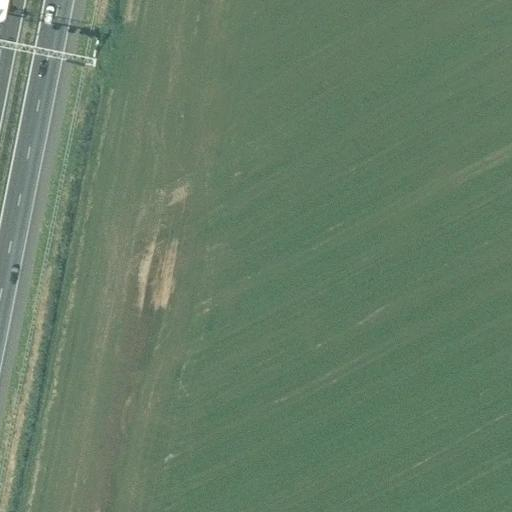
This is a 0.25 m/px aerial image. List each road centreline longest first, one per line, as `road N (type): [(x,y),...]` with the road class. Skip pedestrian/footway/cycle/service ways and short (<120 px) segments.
road 1 (motorway): [(0,489),(29,182)]
road 2 (motorway): [(29,182),(64,0)]
road 3 (motorway): [(0,328),(29,182)]
